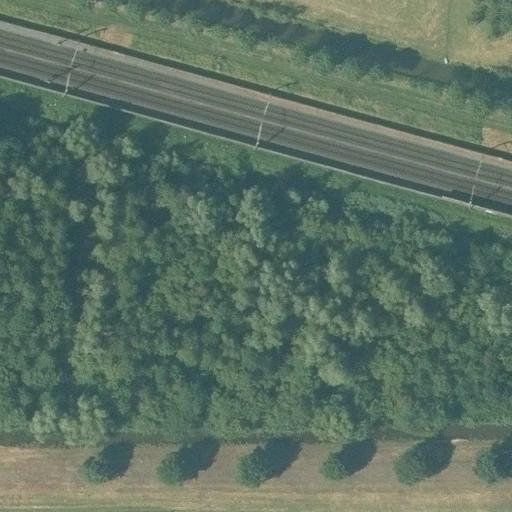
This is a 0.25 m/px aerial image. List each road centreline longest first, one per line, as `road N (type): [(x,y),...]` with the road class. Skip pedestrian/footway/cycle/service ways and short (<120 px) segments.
road 1 (track): [(0,125),(511,266)]
road 2 (track): [(48,0),(511,125)]
